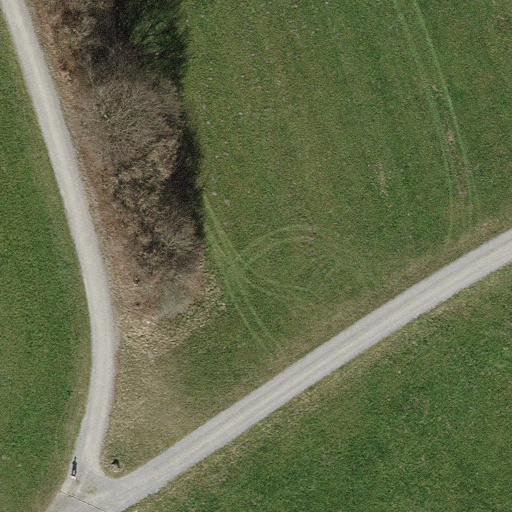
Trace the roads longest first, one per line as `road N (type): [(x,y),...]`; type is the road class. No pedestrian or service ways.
road 1 (track): [(83,511),(103,349),(95,242),(7,0)]
road 2 (track): [(88,511),(511,246)]
